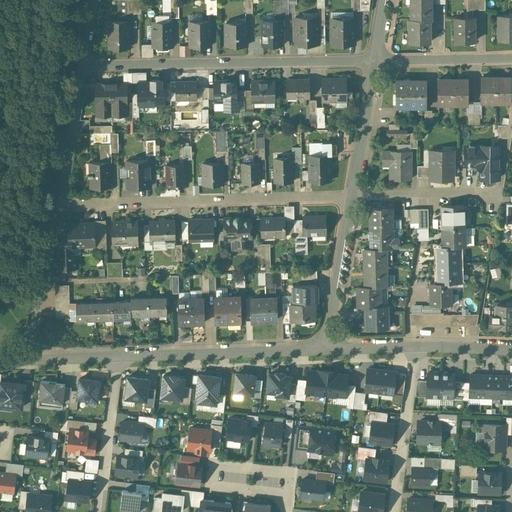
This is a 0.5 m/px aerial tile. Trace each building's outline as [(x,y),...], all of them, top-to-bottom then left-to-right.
[(140,0),(127,0),(127,14),(141,13),(140,0)] [(170,0),(164,0),(164,16),(160,16),(160,21),(172,21),(172,18),(171,18),(170,0)] [(179,18),(178,0),(170,0),(171,18),(172,18),(179,18)] [(216,0),(208,0),(209,14),(217,14),(216,0)] [(252,0),(244,0),(244,13),(253,13),(252,0)] [(288,0),(280,0),(280,14),(288,14),(288,0)] [(361,11),(360,0),(352,0),(353,11),(361,11)] [(360,0),(361,11),(369,11),(369,0),(360,0)] [(430,0),(410,0),(411,19),(409,19),(409,34),(410,34),(410,41),(409,41),(409,42),(429,42),(429,19),(431,19),(430,0)] [(466,0),(466,17),(455,17),(455,41),(474,41),(474,17),(473,17),(473,10),(471,10),(470,0),(466,0)] [(484,0),(470,0),(471,10),(473,10),(485,10),(484,0)] [(511,15),(499,15),(499,29),(500,29),(500,39),(499,39),(499,40),(511,39),(511,15)] [(318,23),(318,16),(317,16),(295,17),(295,45),(319,45),(318,23)] [(354,18),(331,18),(332,44),(354,44),(354,18)] [(129,20),(109,21),(109,48),(129,47),(129,20)] [(282,20),(263,20),(263,45),(282,45),(282,20)] [(172,47),(172,21),(160,21),(153,21),(153,47),(172,47)] [(210,46),(210,21),(190,21),(190,47),(210,46)] [(246,22),(226,22),(226,46),(246,46),(246,22)] [(496,77),(481,77),(481,102),(496,102),(496,77)] [(511,77),(496,77),(496,102),(510,102),(511,101),(511,77)] [(346,79),(322,79),(322,100),(346,100),(346,79)] [(453,79),(438,79),(438,104),(453,104),(453,79)] [(468,79),(453,79),(453,104),(468,104),(468,79)] [(264,81),(264,80),(252,80),(252,90),(252,102),(253,102),(274,101),(274,81),(264,81)] [(309,97),(309,80),(286,80),(287,97),(309,97)] [(426,81),(396,80),(396,106),(405,106),(425,106),(425,107),(426,107),(426,81)] [(196,81),(176,82),(176,99),(196,99),(196,81)] [(235,81),(223,82),(223,81),(214,81),(214,101),(228,101),(228,100),(236,100),(236,101),(236,90),(236,81),(235,81)] [(126,102),(126,82),(111,83),(111,116),(126,115),(126,112),(126,102)] [(146,82),(138,82),(138,99),(146,99),(146,83),(146,82)] [(163,82),(163,83),(146,83),(146,99),(154,99),(154,104),(164,104),(164,82),(163,82)] [(111,116),(111,83),(96,83),(97,116),(111,116)] [(244,108),(244,90),(236,90),(236,101),(237,101),(237,109),(244,108)] [(252,90),(244,90),(244,108),(253,108),(253,102),(252,102),(252,90)] [(324,122),(324,107),(316,107),(316,114),(316,122),(324,122)] [(511,134),(511,124),(498,124),(498,138),(511,138),(511,134)] [(256,131),(256,146),(265,146),(265,130),(256,131)] [(227,131),(215,131),(216,151),(228,150),(227,131)] [(118,151),(118,132),(112,133),(110,133),(110,143),(111,143),(111,151),(118,151)] [(110,133),(90,133),(90,144),(100,143),(110,143),(110,133)] [(155,139),(145,140),(146,155),(155,154),(155,139)] [(110,143),(100,143),(100,161),(110,161),(111,161),(111,151),(111,143),(110,143)] [(336,143),(322,144),(322,154),(329,154),(330,154),(337,155),(336,143)] [(192,159),(191,145),(182,145),(183,159),(192,159)] [(499,146),(465,146),(465,165),(472,165),(480,165),(480,178),(499,178),(499,146)] [(228,150),(216,151),(216,162),(222,162),(222,164),(228,164),(228,150)] [(453,150),(430,150),(430,165),(430,177),(430,178),(453,178),(453,150)] [(410,151),(390,151),(382,151),(382,162),(390,162),(390,179),(410,179),(410,151)] [(301,152),(292,152),(292,157),(293,164),(301,164),(301,152)] [(322,154),(309,155),(310,181),(330,181),(329,154),(322,154)] [(283,159),(273,160),(273,169),(275,169),(275,180),(283,180),(283,182),(291,182),(291,164),(293,164),(292,157),(283,157),(283,159)] [(149,159),(126,160),(127,187),(150,186),(149,159)] [(100,161),(89,162),(89,173),(88,173),(88,176),(90,176),(90,188),(111,187),(110,161),(100,161)] [(216,162),(202,163),(203,185),(223,184),(222,164),(222,162),(216,162)] [(258,162),(242,163),(243,183),(259,183),(258,162)] [(185,164),(165,165),(165,166),(163,166),(163,173),(165,173),(166,186),(186,185),(185,164)] [(430,165),(417,165),(417,177),(430,177),(430,165)] [(464,205),(442,206),(442,219),(442,228),(464,227),(464,205)] [(392,207),(369,208),(370,230),(392,229),(392,207)] [(428,208),(418,209),(418,223),(428,222),(428,208)] [(418,223),(418,209),(410,209),(410,223),(418,223)] [(325,216),(302,217),(303,235),(326,234),(325,216)] [(250,219),(240,219),(239,218),(237,217),(235,218),(219,218),(219,231),(225,231),(225,239),(232,239),(232,248),(257,247),(257,246),(257,244),(257,225),(250,225),(250,219)] [(284,217),(262,218),(263,235),(271,235),(271,236),(285,235),(285,234),(285,220),(284,217)] [(201,220),(201,219),(189,219),(190,221),(190,239),(213,239),(212,219),(201,220)] [(442,219),(433,219),(433,227),(433,228),(442,228),(442,219)] [(174,220),(158,220),(158,221),(149,221),(149,224),(150,242),(152,242),(175,241),(174,220)] [(294,220),(285,220),(285,234),(295,234),(294,220)] [(137,221),(112,221),(112,244),(122,243),(122,244),(138,244),(137,221)] [(190,221),(181,222),(182,239),(190,239),(190,221)] [(94,222),(68,223),(69,233),(69,246),(70,246),(94,246),(95,246),(94,224),(94,222)] [(106,224),(94,224),(95,246),(94,246),(94,249),(106,248),(106,224)] [(149,224),(143,225),(144,250),(152,250),(152,242),(150,242),(149,224)] [(464,227),(442,228),(443,246),(459,245),(465,245),(464,227)] [(466,244),(475,244),(474,227),(466,227),(466,244)] [(392,229),(370,230),(370,248),(386,247),(391,247),(393,247),(392,229)] [(69,233),(61,233),(61,234),(62,234),(62,244),(59,247),(60,256),(58,258),(58,265),(60,267),(61,267),(61,268),(77,267),(77,256),(71,256),(71,255),(70,255),(70,246),(69,246),(69,233)] [(303,238),(295,238),(295,254),(304,254),(304,246),(303,246),(303,238)] [(269,243),(257,244),(257,246),(257,247),(258,272),(265,272),(269,272),(270,272),(269,243)] [(182,244),(174,245),(175,260),(182,260),(182,244)] [(443,246),(437,246),(437,264),(459,263),(459,245),(443,246)] [(370,248),(365,248),(364,248),(364,267),(386,266),(386,247),(370,248)] [(122,262),(107,262),(107,277),(122,277),(122,262)] [(459,263),(437,264),(438,282),(451,282),(460,281),(459,263)] [(386,266),(364,267),(365,286),(379,285),(380,285),(387,285),(386,266)] [(493,276),(502,275),(501,268),(492,268),(493,276)] [(316,270),(301,271),(302,279),(317,278),(316,270)] [(269,288),(269,272),(265,272),(266,298),(251,299),(252,321),(276,320),(275,288),(269,288)] [(270,272),(269,272),(269,288),(275,288),(281,287),(281,272),(270,272)] [(244,273),(237,273),(237,287),(245,287),(244,273)] [(438,282),(430,282),(430,304),(451,304),(451,282),(438,282)] [(317,284),(293,285),(293,302),(314,301),(317,301),(317,284)] [(365,286),(358,286),(358,306),(365,306),(380,305),(380,285),(379,285),(365,286)] [(166,296),(148,297),(149,315),(167,314),(166,296)] [(227,296),(215,297),(216,322),(228,322),(227,296)] [(239,296),(227,296),(228,322),(240,321),(239,296)] [(148,297),(130,298),(130,300),(131,316),(149,315),(148,297)] [(203,297),(190,298),(191,323),(204,323),(203,297)] [(190,298),(178,298),(179,323),(191,323),(190,298)] [(130,300),(112,301),(113,319),(131,319),(131,316),(130,300)] [(112,301),(94,302),(95,320),(113,319),(112,301)] [(293,302),(292,302),(290,302),(291,319),(315,319),(314,301),(293,302)] [(94,302),(76,302),(77,320),(95,320),(94,302)] [(290,302),(282,302),(283,323),(292,322),(291,319),(290,302)] [(511,304),(496,304),(496,315),(489,315),(489,327),(511,327),(511,304)] [(380,305),(365,306),(366,328),(388,327),(387,305),(380,305)] [(478,314),(469,314),(470,326),(476,326),(478,314)] [(381,370),(367,368),(365,390),(379,392),(381,370)] [(323,372),(308,370),(306,392),(325,394),(328,371),(323,371),(323,372)] [(395,372),(381,370),(379,392),(393,393),(395,372)] [(255,373),(235,371),(233,393),(252,395),(255,373)] [(347,375),(333,373),(333,372),(328,371),(325,394),(345,396),(347,375)] [(276,374),(269,373),(267,391),(276,392),(276,394),(288,395),(288,396),(290,383),(290,376),(284,375),(284,373),(276,372),(276,374)] [(148,376),(128,373),(125,394),(145,396),(148,376)] [(222,375),(205,373),(203,391),(220,393),(222,375)] [(441,373),(427,373),(427,381),(426,397),(440,397),(441,373)] [(454,374),(441,373),(440,397),(453,398),(454,382),(454,374)] [(177,376),(170,375),(170,376),(163,375),(161,396),(181,399),(182,399),(183,386),(184,378),(177,377),(177,376)] [(481,375),(470,375),(469,382),(469,396),(481,397),(481,375)] [(493,375),(481,375),(481,397),(492,397),(493,375)] [(504,376),(493,375),(492,397),(503,398),(504,376)] [(511,376),(504,376),(503,398),(511,398),(511,376)] [(99,380),(80,378),(78,391),(77,398),(78,398),(97,400),(99,380)] [(23,384),(24,384),(23,396),(32,397),(34,381),(24,380),(23,384)] [(65,383),(41,380),(38,405),(62,408),(63,402),(65,386),(65,383)] [(427,381),(417,380),(415,396),(426,397),(427,381)] [(23,384),(0,381),(0,382),(0,404),(21,407),(23,396),(24,384),(23,384)] [(464,382),(454,382),(453,398),(453,400),(463,400),(464,382)] [(297,384),(290,383),(288,396),(288,395),(287,401),(295,402),(297,384)] [(71,387),(65,386),(63,402),(70,403),(71,390),(71,387)] [(191,387),(183,386),(182,399),(181,399),(180,403),(190,403),(191,387)] [(78,398),(77,398),(78,391),(71,390),(70,403),(69,408),(76,409),(78,398)] [(147,405),(145,405),(145,401),(136,400),(134,412),(145,414),(147,405)] [(388,413),(370,410),(368,422),(372,422),(372,421),(386,423),(388,413)] [(258,415),(247,414),(246,420),(251,420),(250,425),(257,426),(258,415)] [(457,415),(439,414),(439,422),(440,422),(440,429),(450,429),(451,423),(456,424),(457,415)] [(144,420),(124,418),(122,437),(141,439),(144,420)] [(246,420),(229,418),(226,438),(249,440),(250,425),(251,420),(246,420)] [(85,421),(68,419),(66,429),(70,429),(70,428),(84,430),(85,421)] [(96,422),(85,421),(84,430),(88,430),(95,431),(96,422)] [(386,423),(372,421),(372,422),(370,441),(390,444),(393,424),(386,423)] [(439,422),(435,422),(435,421),(429,421),(429,422),(418,421),(418,432),(419,432),(419,442),(429,442),(429,443),(430,443),(430,442),(439,442),(440,429),(440,422),(439,422)] [(283,424),(265,422),(265,426),(264,426),(263,440),(270,440),(270,444),(280,445),(283,424)] [(211,423),(210,430),(211,430),(209,439),(220,441),(222,425),(211,423)] [(285,424),(284,436),(291,436),(292,425),(285,424)] [(506,425),(484,424),(483,444),(483,448),(490,448),(489,450),(498,450),(498,449),(505,449),(505,443),(506,434),(505,434),(506,425)] [(190,427),(188,448),(196,449),(196,450),(205,451),(206,450),(210,451),(211,440),(209,439),(211,430),(210,430),(190,427)] [(335,430),(311,427),(308,449),(309,449),(321,451),(321,453),(332,455),(335,430)] [(84,430),(70,428),(70,429),(68,448),(76,449),(76,451),(94,453),(95,439),(87,438),(88,430),(84,430)] [(58,432),(45,430),(44,438),(49,439),(49,443),(57,443),(58,432)] [(35,437),(28,436),(27,444),(26,454),(47,457),(49,443),(49,439),(44,438),(43,438),(43,437),(35,436),(35,437)] [(376,448),(358,446),(356,458),(366,460),(366,458),(372,459),(372,457),(375,457),(376,448)] [(68,450),(68,456),(75,457),(76,451),(76,449),(68,448),(68,450)] [(143,450),(125,448),(124,456),(139,458),(138,461),(143,461),(144,456),(142,456),(143,450)] [(321,453),(321,451),(309,449),(308,457),(321,458),(321,453)] [(181,454),(180,463),(198,465),(199,456),(181,454)] [(124,456),(118,455),(115,473),(137,475),(138,461),(139,458),(124,456)] [(366,460),(364,478),(386,481),(388,461),(381,460),(381,458),(375,457),(372,457),(372,459),(366,458),(366,460)] [(442,458),(424,457),(423,467),(430,468),(441,468),(442,458)] [(99,460),(86,458),(85,471),(97,473),(99,460)] [(180,463),(179,463),(177,482),(199,485),(201,466),(198,465),(180,463)] [(332,464),(331,470),(344,471),(345,463),(338,463),(338,465),(332,464)] [(477,465),(460,464),(460,475),(476,476),(477,465)] [(423,467),(412,467),(411,484),(429,485),(430,468),(423,467)] [(69,480),(70,479),(83,481),(85,471),(67,469),(65,479),(69,480)] [(16,473),(0,470),(0,492),(14,494),(16,473)] [(317,470),(315,480),(325,481),(325,482),(333,483),(334,472),(317,470)] [(500,473),(479,472),(478,491),(499,492),(500,473)] [(90,482),(83,481),(70,479),(69,480),(68,490),(67,490),(67,499),(77,500),(77,499),(88,500),(90,482)] [(315,480),(302,479),(300,495),(323,499),(325,482),(325,481),(315,480)] [(136,483),(135,491),(141,492),(140,499),(148,500),(150,485),(136,483)] [(135,491),(123,490),(120,509),(139,511),(140,499),(141,492),(135,491)] [(381,511),(384,494),(361,491),(358,511),(359,511),(381,511)] [(181,511),(184,496),(161,492),(158,511),(161,511),(181,511)] [(47,511),(49,495),(28,493),(25,511),(47,511)] [(224,511),(226,500),(201,496),(199,511),(224,511)] [(431,511),(432,500),(407,499),(406,511),(431,511)] [(268,511),(269,504),(244,501),(242,511),(268,511)]
